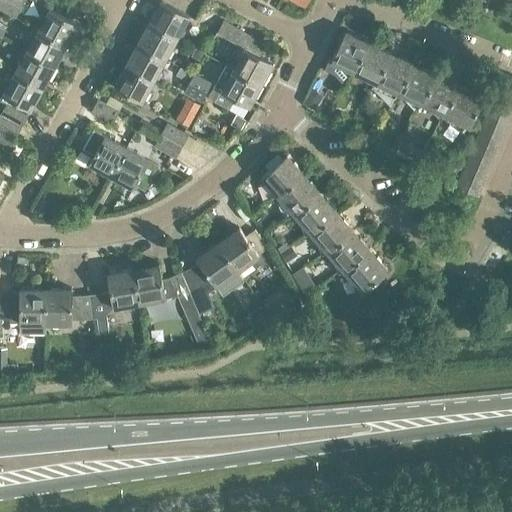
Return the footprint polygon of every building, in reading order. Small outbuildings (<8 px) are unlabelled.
[(6,0),(1,9),(13,15),(21,0),(6,0)] [(150,23),(177,38),(189,16),(162,1),(150,23)] [(78,24),(50,9),(38,30),(66,46),(78,24)] [(244,31),(223,20),(217,32),(238,43),(244,32),(244,31)] [(166,59),(177,38),(150,23),(138,44),(166,59)] [(66,46),(38,30),(27,51),(54,67),(66,46)] [(369,43),(345,31),(332,60),(330,59),(325,69),(335,74),(344,85),(348,76),(352,72),(355,73),(369,43)] [(265,44),(244,32),(238,43),(239,44),(235,51),(241,55),(233,68),(261,83),(273,62),(259,54),(265,44)] [(392,53),(369,43),(355,73),(362,76),(372,87),(376,83),(378,84),(392,53)] [(154,80),(166,59),(138,44),(127,65),(154,80)] [(196,47),(191,55),(201,61),(206,53),(196,47)] [(54,67),(27,51),(15,72),(42,88),(54,67)] [(414,64),(392,53),(378,84),(376,83),(372,87),(390,105),(394,98),(398,93),(400,94),(414,64)] [(233,68),(226,64),(208,97),(229,109),(236,98),(249,105),(261,83),(233,68)] [(438,75),(414,64),(400,94),(408,98),(417,109),(421,104),(423,105),(438,75)] [(142,101),(154,80),(127,65),(115,86),(142,101)] [(184,83),(190,72),(181,68),(175,78),(184,83)] [(42,88),(15,72),(0,98),(7,103),(28,114),(42,88)] [(185,90),(201,100),(211,83),(194,74),(185,90)] [(459,85),(438,75),(423,105),(430,109),(440,119),(444,115),(445,115),(459,85)] [(511,86),(500,82),(495,94),(511,100),(511,86)] [(483,96),(459,85),(445,115),(454,119),(463,129),(467,125),(469,126),(483,96)] [(313,88),(303,102),(315,110),(324,96),(313,88)] [(511,100),(495,94),(490,105),(511,114),(511,113),(511,100)] [(191,120),(199,105),(188,99),(179,114),(191,120)] [(92,111),(113,122),(119,112),(98,100),(92,111)] [(28,114),(7,103),(1,114),(22,125),(28,114)] [(511,114),(490,105),(485,116),(507,125),(511,114)] [(1,114),(0,115),(0,128),(15,136),(22,125),(1,114)] [(507,125),(485,116),(480,127),(502,137),(507,125)] [(166,124),(161,134),(182,146),(188,135),(166,124)] [(386,130),(380,126),(370,142),(378,146),(386,130)] [(502,137),(480,127),(475,140),(497,149),(502,137)] [(15,136),(0,128),(0,141),(10,147),(15,136)] [(111,175),(126,147),(94,129),(84,148),(95,154),(90,163),(111,175)] [(182,146),(161,134),(155,145),(176,157),(182,146)] [(400,140),(393,153),(416,165),(423,152),(400,140)] [(492,160),(497,149),(475,140),(470,151),(492,160)] [(158,165),(126,147),(111,175),(132,186),(134,183),(145,189),(158,165)] [(492,160),(470,151),(465,163),(487,172),(492,160)] [(279,197),(304,175),(287,155),(282,158),(278,153),(264,165),(269,171),(262,177),(268,184),(273,198),(278,195),(279,197)] [(487,172),(465,163),(461,174),(483,184),(487,172)] [(477,196),(483,184),(461,174),(456,186),(477,196)] [(321,193),(304,175),(279,197),(284,203),(289,217),(294,215),(295,216),(321,193)] [(337,212),(321,193),(295,216),(301,222),(305,235),(311,233),(312,235),(337,212)] [(354,232),(337,212),(312,235),(318,241),(322,255),(328,252),(329,254),(354,232)] [(261,217),(253,222),(259,231),(267,225),(261,217)] [(268,247),(255,229),(245,236),(239,227),(219,242),(239,270),(259,255),(258,254),(268,247)] [(338,274),(345,271),(345,272),(370,250),(354,232),(329,254),(335,260),(338,274)] [(197,309),(211,304),(205,288),(215,281),(225,295),(247,280),(239,270),(219,242),(197,257),(201,262),(193,268),(182,272),(197,309)] [(292,244),(280,252),(286,261),(298,253),(292,244)] [(387,270),(370,250),(345,272),(351,278),(355,292),(361,290),(362,291),(387,270)] [(180,298),(191,294),(182,273),(171,278),(162,279),(160,265),(134,269),(140,303),(166,299),(165,297),(178,295),(180,298)] [(305,266),(294,273),(301,284),(312,277),(305,266)] [(140,303),(134,269),(108,274),(111,290),(93,294),(95,319),(97,334),(109,333),(107,314),(114,308),(140,303)] [(22,296),(2,294),(0,312),(0,319),(21,321),(22,335),(46,335),(46,289),(22,289),(22,296)] [(73,289),(46,289),(46,323),(73,323),(73,320),(82,320),(95,319),(93,294),(73,296),(73,289)] [(352,317),(333,319),(334,336),(354,335),(352,317)]
